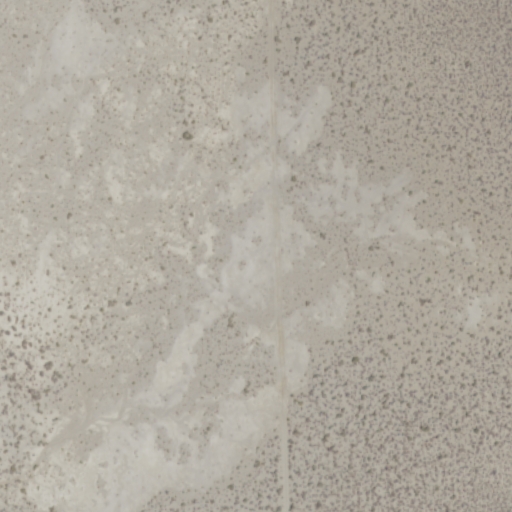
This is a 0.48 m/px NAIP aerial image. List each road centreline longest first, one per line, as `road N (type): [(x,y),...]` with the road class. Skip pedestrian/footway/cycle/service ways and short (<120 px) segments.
road 1 (track): [(260,511),(265,231),(253,0)]
road 2 (track): [(291,511),(275,0)]
